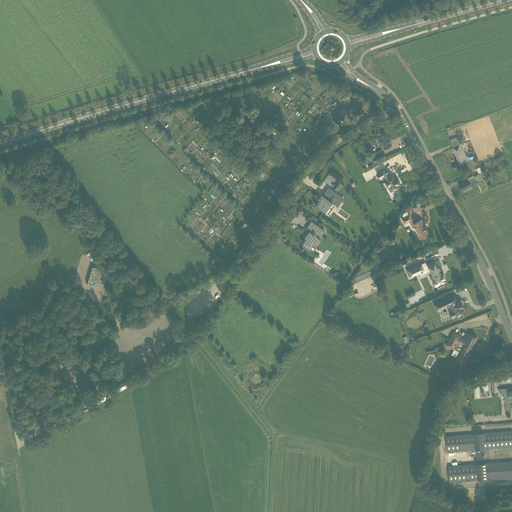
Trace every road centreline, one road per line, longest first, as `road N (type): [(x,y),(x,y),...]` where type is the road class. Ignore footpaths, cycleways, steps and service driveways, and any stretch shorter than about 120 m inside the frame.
road 1 (unclassified): [(30,354),(102,319),(112,334),(228,273),(319,155),(395,109)]
road 2 (secondary): [(266,65),(0,143)]
road 3 (tertiary): [(511,339),(476,254),(395,109)]
road 4 (track): [(272,511),(271,429),(175,301)]
road 5 (unknown): [(5,367),(16,444),(59,414)]
